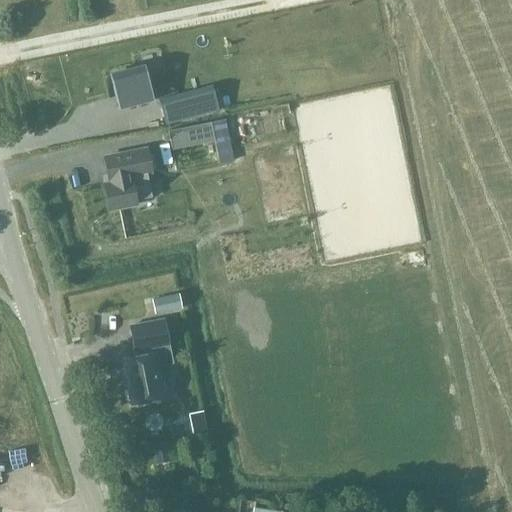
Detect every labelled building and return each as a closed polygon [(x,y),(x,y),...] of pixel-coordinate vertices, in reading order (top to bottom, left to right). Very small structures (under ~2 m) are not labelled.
[(146,46),(111,55),(120,92),(155,83),(146,46)] [(211,86),(159,100),(165,124),(218,110),(211,86)] [(209,123),(167,132),(170,145),(212,137),(217,164),(232,161),(224,120),(209,123)] [(95,160),(105,211),(131,206),(131,202),(148,199),(143,174),(147,174),(142,151),(95,160)] [(151,300),(154,314),(180,308),(177,295),(151,300)] [(166,344),(162,319),(128,326),(134,356),(121,359),(130,404),(163,397),(162,394),(165,389),(163,381),(159,378),(156,365),(170,362),(166,344)] [(196,407),(198,429),(211,428),(209,406),(196,407)] [(34,442),(19,446),(22,462),(37,458),(34,442)]
